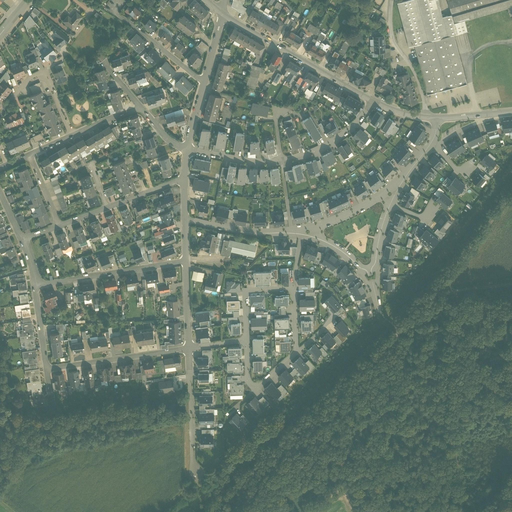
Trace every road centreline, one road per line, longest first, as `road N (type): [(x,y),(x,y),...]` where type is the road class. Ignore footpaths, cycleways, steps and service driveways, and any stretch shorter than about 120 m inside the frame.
road 1 (track): [(511,194),(381,350),(377,420),(361,474),(315,511)]
road 2 (track): [(511,168),(290,419)]
road 3 (residential): [(377,103),(222,13)]
road 4 (residential): [(247,338),(246,291),(292,289),(296,351)]
road 5 (residential): [(185,260),(35,286)]
road 6 (residential): [(189,349),(47,371)]
road 7 (residential): [(59,227),(184,178)]
road 8 (residential): [(185,220),(250,234),(315,226)]
road 9 (residential): [(391,0),(391,41),(417,80),(428,119)]
road 10 (residential): [(189,349),(194,476)]
road 11 (residential): [(73,136),(42,76),(23,85),(0,115)]
road 12 (residential): [(203,82),(107,9)]
